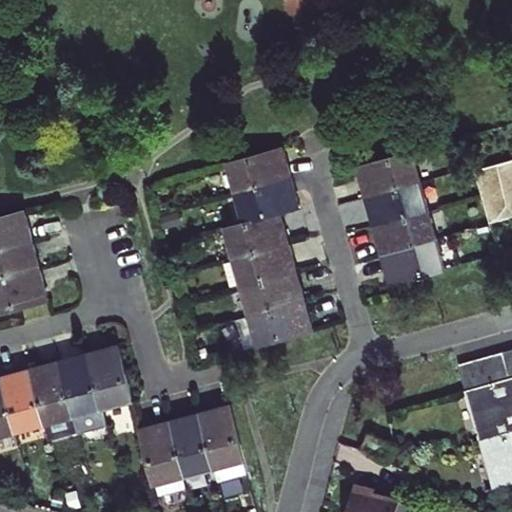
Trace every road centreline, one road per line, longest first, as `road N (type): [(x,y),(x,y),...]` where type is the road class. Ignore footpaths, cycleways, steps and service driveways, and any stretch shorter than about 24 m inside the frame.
road 1 (residential): [(370,358),(314,158)]
road 2 (residential): [(289,511),(319,402),(331,381),(370,358)]
road 3 (residential): [(511,317),(370,358)]
